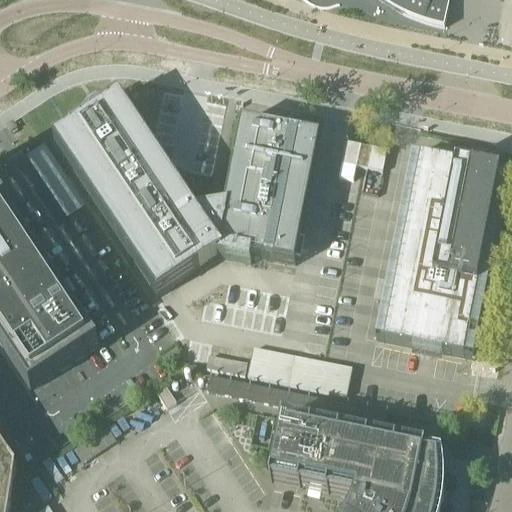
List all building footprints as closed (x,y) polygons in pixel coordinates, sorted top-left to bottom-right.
[(511,0),(376,0),(377,0),(386,6),(394,12),(404,17),(413,21),(423,25),(433,28),(444,30),(450,0),(511,0)] [(102,112),(78,129),(54,145),(158,300),(218,260),(251,267),(252,259),(295,268),(321,140),(242,124),(225,209),(196,214),(120,100),(102,112)] [(73,127),(69,121),(62,126),(66,132),(73,127)] [(368,172),(373,151),(361,148),(357,169),(368,172)] [(68,218),(83,209),(44,151),(43,150),(29,160),(68,218)] [(501,176),(422,160),(385,345),(465,361),(501,176)] [(0,346),(31,393),(99,348),(0,199),(0,346)] [(353,372),(323,366),(253,352),(253,354),(247,381),(347,401),(353,372)] [(206,373),(245,380),(248,368),(209,360),(206,373)] [(289,398),(210,382),(207,395),(286,412),(289,398)] [(177,407),(165,388),(163,389),(155,394),(167,413),(177,407)] [(283,423),(271,484),(299,489),(299,491),(300,491),(300,489),(327,495),(327,496),(328,497),(329,495),(355,501),(355,503),(353,507),(352,511),(351,511),(443,511),(443,510),(444,505),(445,499),(445,494),(445,489),(445,484),(445,478),(445,473),(444,468),(443,463),(442,457),(426,454),(426,452),(425,452),(425,454),(397,448),(398,447),(396,446),(396,448),(369,442),(369,441),(368,441),(368,442),(341,437),(341,435),(340,435),(340,436),(313,431),(313,429),(312,429),(311,430),(284,425),(284,423),(283,423)] [(83,467),(119,443),(110,430),(74,454),(83,467)] [(0,447),(0,511),(10,511),(17,473),(0,447)]
